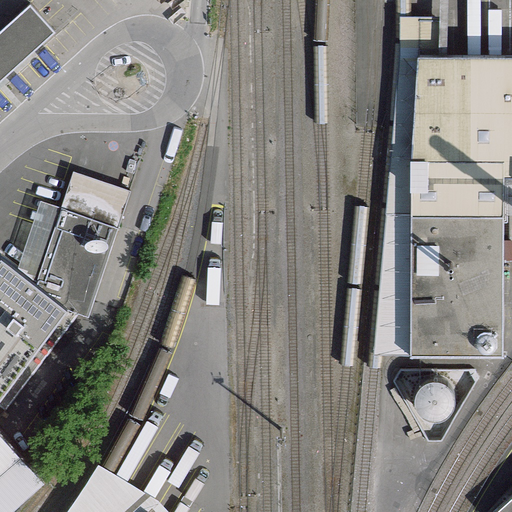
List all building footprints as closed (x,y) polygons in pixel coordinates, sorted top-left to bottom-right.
[(32,2),(0,31),(0,81),(56,31),(32,2)] [(511,53),(419,53),(413,213),(505,213),(506,173),(511,172),(511,53)] [(0,256),(0,394),(50,329),(39,322),(55,302),(78,310),(89,314),(132,189),(76,170),(38,281),(2,254),(0,256)] [(505,213),(413,213),(413,353),(504,353),(505,213)] [(0,401),(7,406),(78,310),(55,302),(39,322),(50,329),(0,394),(0,401)] [(446,379),(431,377),(419,387),(417,402),(427,414),(442,416),(454,406),(456,391),(446,379)] [(0,431),(0,511),(19,511),(46,481),(0,431)] [(145,511),(149,509),(151,511),(173,511),(161,498),(110,465),(100,459),(77,496),(64,511),(145,511)] [(511,511),(511,495),(493,511),(511,511)]
